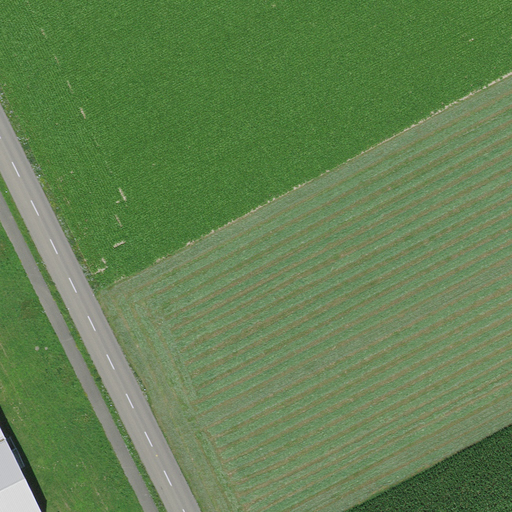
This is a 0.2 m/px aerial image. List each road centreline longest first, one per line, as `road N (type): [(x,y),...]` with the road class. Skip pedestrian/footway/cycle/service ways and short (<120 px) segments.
road 1 (tertiary): [(183,511),(0,142)]
road 2 (track): [(0,203),(154,511)]
